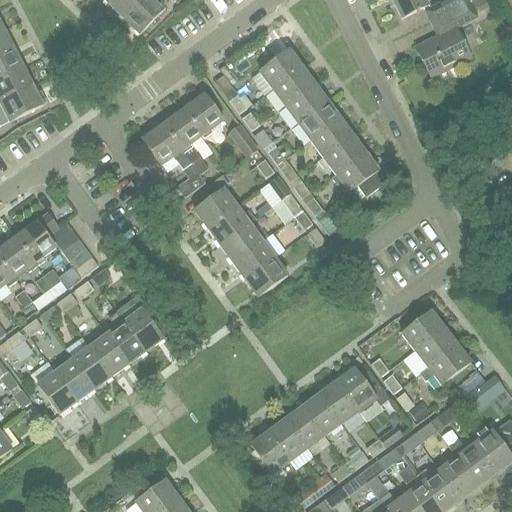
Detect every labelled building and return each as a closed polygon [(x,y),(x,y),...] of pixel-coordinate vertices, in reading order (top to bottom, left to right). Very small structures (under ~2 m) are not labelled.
[(113,0),(108,5),(123,20),(142,0),(113,0)] [(155,0),(142,0),(123,20),(138,35),(165,9),(155,0)] [(390,0),(401,20),(428,6),(424,0),(390,0)] [(473,0),(467,3),(428,23),(436,38),(415,49),(430,78),(470,58),(456,31),(479,20),(471,4),(473,3),(479,13),(492,7),(487,0),(473,0)] [(467,3),(473,0),(445,0),(423,12),(428,23),(467,3)] [(3,31),(0,32),(0,55),(13,49),(3,31)] [(13,49),(0,55),(0,79),(22,68),(13,49)] [(271,91),(301,69),(288,51),(258,73),(271,91)] [(22,68),(0,79),(0,103),(32,87),(22,68)] [(301,69),(271,91),(284,108),(314,86),(301,69)] [(327,103),(314,86),(284,108),(297,125),(327,103)] [(32,87),(0,103),(0,105),(9,123),(42,106),(32,87)] [(201,137),(204,141),(213,135),(210,131),(223,121),(204,95),(182,111),(202,137),(201,137)] [(244,95),(239,99),(237,97),(229,103),(238,116),(252,106),(244,95)] [(327,103),(297,125),(309,142),(339,120),(327,103)] [(202,137),(182,111),(162,125),(200,176),(208,170),(191,145),(200,138),(203,142),(204,141),(201,137),(202,137)] [(250,114),(241,120),(251,133),(260,127),(250,114)] [(352,137),(339,120),(309,142),(322,159),(352,137)] [(200,176),(162,125),(141,141),(160,168),(173,158),(189,180),(177,188),(185,199),(205,185),(199,177),(200,176)] [(247,159),(257,151),(240,128),(229,135),(247,159)] [(263,131),(254,137),(264,150),(272,144),(263,131)] [(365,154),(352,137),(322,159),(335,176),(365,154)] [(284,143),(276,149),(275,148),(267,154),(276,167),(285,161),(284,160),(292,154),(284,143)] [(378,172),(365,154),(335,176),(348,194),(357,187),(366,200),(384,186),(375,174),(378,172)] [(265,180),(274,174),(264,161),(256,168),(265,180)] [(288,165),(279,172),(289,185),(298,178),(288,165)] [(198,194),(205,204),(193,213),(206,230),(236,208),(224,191),(230,187),(222,177),(198,194)] [(268,185),(278,197),(287,191),(277,178),(268,185)] [(301,182),(292,189),(301,202),(310,195),(301,182)] [(281,202),(291,215),(300,209),(290,196),(281,202)] [(313,199),(304,206),(314,219),(323,212),(313,199)] [(259,218),(272,209),(268,204),(256,213),(259,218)] [(242,216),(236,208),(206,230),(218,247),(255,220),(248,211),(242,216)] [(294,219),(303,232),(312,226),(303,213),(294,219)] [(58,230),(47,214),(15,238),(34,265),(55,249),(53,246),(47,238),(58,230)] [(255,220),(218,247),(231,264),(268,238),(262,229),(255,233),(250,226),(256,221),(255,220)] [(66,223),(58,230),(47,238),(53,246),(73,232),(66,223)] [(307,236),(316,249),(325,243),(315,230),(307,236)] [(79,241),(73,232),(53,246),(55,249),(60,255),(79,241)] [(34,265),(15,238),(0,248),(0,260),(13,279),(14,279),(34,265)] [(268,239),(268,238),(231,264),(243,281),(274,259),(262,243),(268,239)] [(85,249),(79,241),(60,255),(66,263),(85,249)] [(85,249),(66,263),(72,272),(91,258),(85,249)] [(98,267),(91,258),(72,272),(79,281),(98,267)] [(287,277),(274,259),(243,281),(256,299),(287,277)] [(13,279),(0,260),(0,289),(14,279),(13,279)] [(104,270),(91,280),(97,288),(111,279),(104,270)] [(52,271),(43,277),(52,289),(61,283),(52,271)] [(52,289),(43,277),(35,284),(44,296),(52,289)] [(74,292),(80,301),(94,291),(87,283),(74,292)] [(32,304),(24,292),(15,299),(23,310),(32,304)] [(76,304),(70,295),(57,305),(63,313),(76,304)] [(40,317),(46,326),(59,316),(53,308),(40,317)] [(124,323),(145,353),(162,340),(149,321),(140,311),(124,323)] [(413,353),(443,330),(429,313),(400,336),(413,353)] [(124,323),(117,314),(108,320),(115,329),(106,336),(128,365),(145,353),(124,323)] [(36,320),(23,330),(29,338),(42,329),(36,320)] [(443,330),(413,353),(426,369),(456,346),(443,330)] [(6,343),(12,351),(24,342),(25,341),(19,333),(6,343)] [(128,365),(106,336),(89,348),(111,378),(128,365)] [(24,342),(12,351),(17,358),(29,349),(24,342)] [(469,364),(456,346),(426,369),(419,375),(425,383),(432,377),(439,386),(469,364)] [(111,378),(89,348),(72,361),(94,391),(111,378)] [(379,360),(370,366),(380,379),(388,372),(379,360)] [(94,391),(72,361),(55,374),(77,403),(94,391)] [(0,378),(0,379),(8,373),(0,362),(0,378)] [(353,370),(336,383),(358,413),(366,423),(382,411),(380,408),(389,401),(375,379),(365,366),(356,373),(353,370)] [(0,381),(12,397),(21,391),(8,374),(0,380),(0,381)] [(77,403),(55,374),(37,387),(59,416),(77,403)] [(392,377),(383,383),(392,396),(401,390),(392,377)] [(336,383),(319,395),(341,426),(358,413),(336,383)] [(31,404),(21,391),(12,397),(22,411),(31,404)] [(465,398),(448,410),(455,419),(473,406),(470,402),(475,399),(471,393),(465,398)] [(404,394),(396,400),(405,413),(414,407),(404,394)] [(319,395),(302,408),(324,438),(341,426),(319,395)] [(428,413),(421,404),(408,413),(416,423),(428,413)] [(43,421),(34,408),(25,414),(34,427),(43,421)] [(324,438),(302,408),(285,421),(307,451),(324,438)] [(455,419),(448,410),(431,423),(438,432),(455,419)] [(307,451),(285,421),(267,433),(290,464),(294,469),(305,461),(301,455),(307,451)] [(511,460),(511,458),(505,449),(511,444),(511,425),(509,421),(493,433),(492,431),(474,444),(495,473),(511,460)] [(431,423),(413,436),(420,445),(438,432),(431,423)] [(383,438),(379,441),(385,449),(389,446),(402,437),(396,428),(383,438)] [(290,464),(267,433),(250,446),(272,477),(290,464)] [(0,459),(12,451),(0,434),(0,459)] [(413,436),(395,449),(402,458),(420,445),(413,436)] [(366,450),(372,459),(385,449),(379,441),(366,450)] [(495,473),(474,444),(465,451),(458,442),(450,448),(478,486),(495,473)] [(478,486),(450,448),(448,449),(454,459),(438,471),(460,500),(478,486)] [(402,458),(395,449),(377,462),(384,472),(402,458)] [(362,453),(358,456),(348,463),(355,471),(368,462),(362,453)] [(377,462),(360,475),(367,484),(384,472),(377,462)] [(344,466),(331,475),(337,484),(351,474),(344,466)] [(425,470),(416,477),(441,511),(442,511),(460,500),(438,471),(430,476),(425,470)] [(360,475),(342,488),(349,497),(367,484),(360,475)] [(441,511),(416,477),(406,485),(410,491),(403,497),(413,511),(441,511)] [(328,478),(310,491),(317,499),(334,486),(328,478)] [(140,511),(160,511),(178,499),(165,482),(135,504),(140,511)] [(349,497),(342,488),(324,502),(330,511),(349,497)] [(316,499),(310,491),(297,500),(303,509),(316,499)] [(389,494),(379,501),(387,511),(413,511),(403,497),(395,502),(389,494)] [(187,511),(178,499),(160,511),(187,511)] [(387,511),(379,501),(369,509),(371,511),(387,511)] [(330,511),(324,502),(309,511),(330,511)]
